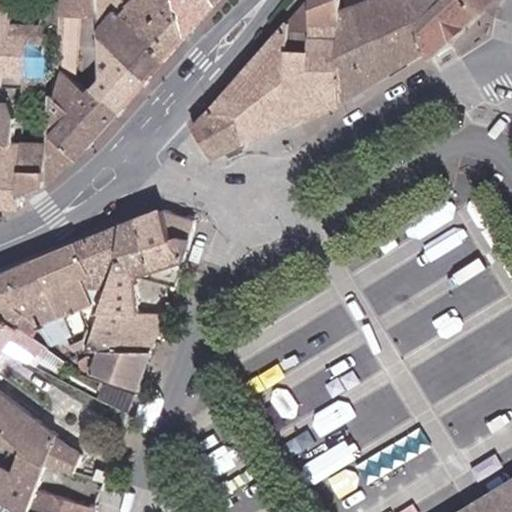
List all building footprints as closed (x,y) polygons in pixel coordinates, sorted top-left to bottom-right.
[(17,4),(16,0),(0,0),(0,47),(1,37),(9,38),(12,4),(17,4)] [(59,0),(59,7),(59,26),(57,61),(51,90),(57,91),(55,103),(49,102),(46,148),(43,189),(88,145),(116,114),(90,91),(88,93),(73,80),(78,15),(96,14),(95,0),(59,0)] [(125,0),(122,16),(142,36),(123,59),(146,81),(183,41),(173,0),(125,0)] [(173,0),(183,41),(214,7),(211,0),(173,0)] [(340,13),(340,0),(313,0),(296,19),(310,19),(320,19),(320,39),(340,40),(340,102),(425,50),(413,37),(452,0),(376,0),(340,13)] [(452,0),(413,37),(425,50),(431,57),(493,0),(452,0)] [(59,7),(17,4),(12,4),(9,38),(32,39),(30,75),(22,79),(22,108),(41,110),(46,38),(41,38),(42,25),(59,26),(59,7)] [(90,91),(116,114),(146,81),(123,59),(142,36),(122,16),(118,12),(97,36),(100,79),(90,91)] [(320,19),(310,19),(310,33),(291,33),(291,56),(289,55),(287,126),(316,113),(340,102),(340,40),(320,39),(320,19)] [(310,19),(296,19),(291,25),(291,33),(310,33),(310,19)] [(291,33),(291,25),(238,83),(209,115),(241,123),(246,144),(287,126),(289,55),(291,56),(291,33)] [(1,37),(0,47),(0,91),(2,91),(4,77),(22,79),(30,75),(32,39),(9,38),(1,37)] [(0,207),(17,208),(18,198),(21,147),(13,147),(14,128),(13,121),(9,107),(0,106),(0,207)] [(241,123),(209,115),(195,130),(214,158),(246,144),(241,123)] [(18,198),(43,189),(46,148),(43,148),(44,131),(35,131),(35,148),(21,147),(18,198)] [(189,241),(188,241),(181,238),(176,244),(161,212),(120,229),(113,271),(140,275),(139,280),(144,278),(181,264),(189,241)] [(188,241),(192,221),(161,212),(176,244),(181,238),(188,241)] [(113,271),(120,229),(79,245),(93,279),(84,284),(88,294),(110,293),(102,315),(138,317),(138,307),(139,280),(140,275),(113,271)] [(93,279),(79,245),(38,262),(68,334),(80,359),(85,372),(92,374),(84,358),(87,336),(80,320),(96,313),(88,294),(84,284),(93,279)] [(68,334),(38,262),(0,278),(0,317),(33,341),(43,347),(51,342),(53,346),(61,341),(60,338),(68,334)] [(162,318),(166,309),(138,307),(138,317),(162,318)] [(149,355),(162,318),(138,317),(102,315),(90,353),(100,353),(149,355)] [(33,341),(0,317),(0,351),(7,356),(15,345),(25,352),(33,341)] [(0,364),(7,356),(0,351),(0,424),(25,446),(22,455),(49,465),(77,475),(86,456),(0,390),(0,364)] [(100,353),(92,374),(136,393),(149,355),(100,353)] [(387,379),(292,431),(318,478),(388,439),(373,413),(398,399),(387,379)] [(134,398),(107,387),(100,406),(126,420),(134,398)] [(49,465),(22,455),(25,446),(0,424),(0,499),(19,510),(23,511),(92,511),(39,491),(49,465)] [(423,425),(359,466),(370,484),(434,443),(423,425)] [(98,471),(94,482),(102,485),(106,474),(98,471)] [(511,480),(464,511),(461,511),(479,511),(481,511),(492,504),(502,501),(511,497),(511,480)] [(492,504),(481,511),(479,511),(511,511),(511,497),(502,501),(492,504)] [(23,511),(19,510),(0,499),(0,508),(6,511),(23,511)]
